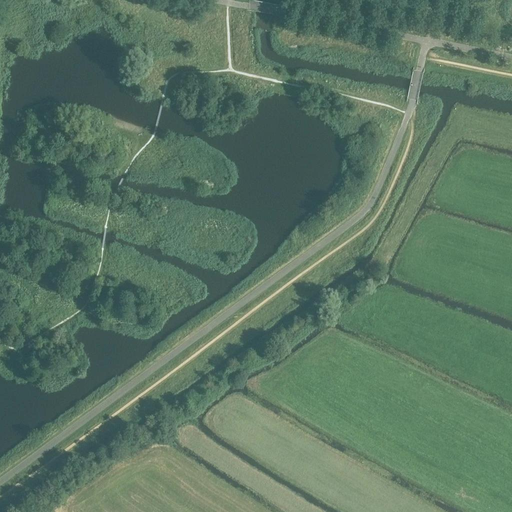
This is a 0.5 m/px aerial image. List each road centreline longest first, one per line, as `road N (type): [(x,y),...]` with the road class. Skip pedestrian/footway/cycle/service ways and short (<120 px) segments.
road 1 (unknown): [(175,351),(185,363),(375,222),(402,168),(409,114)]
road 2 (unknown): [(0,497),(185,363)]
